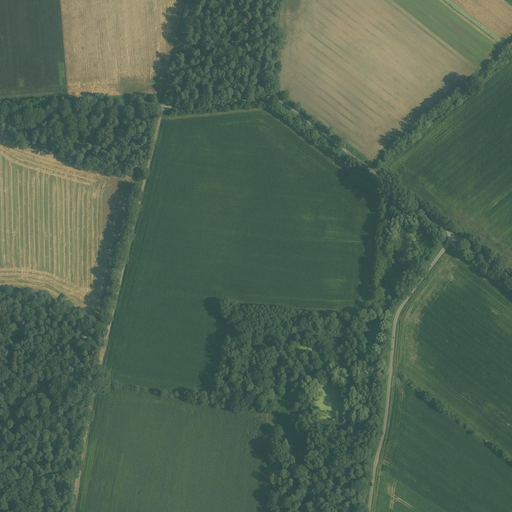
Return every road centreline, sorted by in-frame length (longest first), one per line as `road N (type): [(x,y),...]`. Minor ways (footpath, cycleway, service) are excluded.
road 1 (track): [(163,108),(74,511)]
road 2 (unclassified): [(453,234),(394,314),(368,511)]
road 3 (unclassified): [(280,100),(453,234)]
road 4 (unclassified): [(163,108),(0,122)]
road 5 (unclassified): [(182,24),(280,100)]
